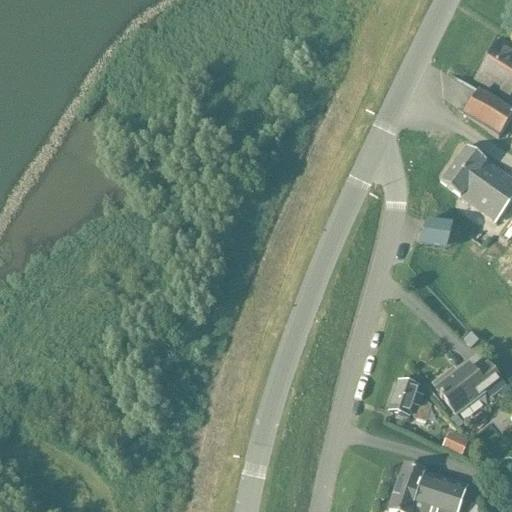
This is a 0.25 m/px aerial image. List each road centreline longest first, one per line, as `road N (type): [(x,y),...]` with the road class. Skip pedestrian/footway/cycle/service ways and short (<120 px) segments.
road 1 (tertiary): [(375,149),(279,377),(245,511)]
road 2 (residential): [(318,511),(394,209),(393,175),(375,149)]
road 3 (tertiary): [(375,149),(447,0)]
